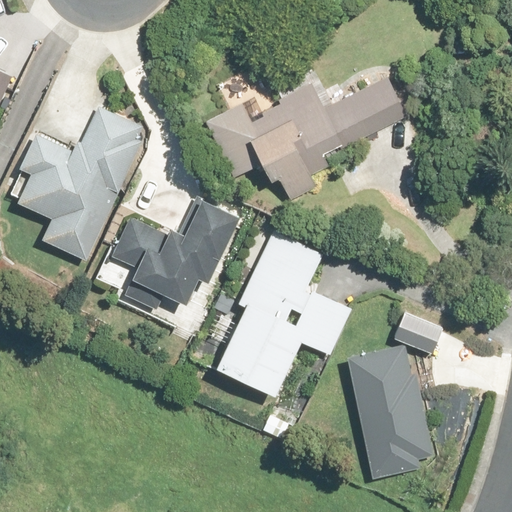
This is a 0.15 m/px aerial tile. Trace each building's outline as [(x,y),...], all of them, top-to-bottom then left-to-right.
[(0,105),(14,78),(0,70),(0,105)] [(281,105),(264,113),(266,118),(256,122),(246,102),(207,120),(221,151),(255,136),(258,142),(274,176),(278,174),(290,199),(322,183),(317,172),(329,167),(323,153),(408,113),(392,79),(329,109),(317,83),(279,101),(281,105)] [(19,204),(54,219),(44,240),(89,260),(147,130),(95,107),(75,149),(40,133),(13,192),(23,196),(19,204)] [(207,202),(191,238),(172,229),(169,234),(130,217),(118,244),(115,243),(99,278),(130,292),(136,279),(166,293),(155,317),(192,334),(244,219),(207,202)] [(356,308),(310,287),(325,253),(277,231),(243,304),(250,307),(221,369),(281,396),(306,342),(334,355),(356,308)] [(392,315),(383,340),(424,355),(434,330),(392,315)] [(366,484),(412,474),(423,462),(400,351),(341,364),(366,484)]
